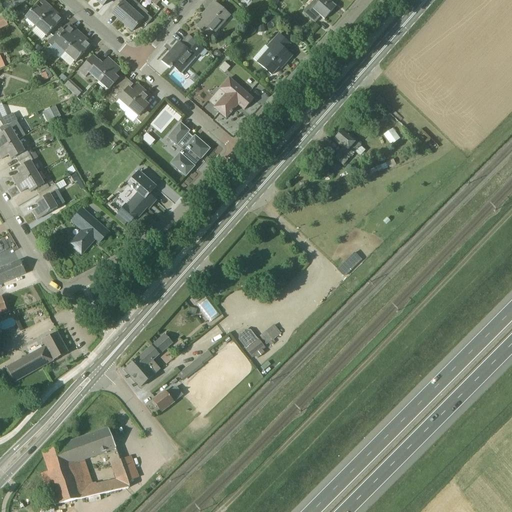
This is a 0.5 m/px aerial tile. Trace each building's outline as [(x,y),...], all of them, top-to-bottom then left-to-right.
[(12,0),(15,9),(21,5),(23,3),(28,0),(12,0)] [(36,27),(52,9),(41,0),(40,0),(25,18),(36,27)] [(122,23),(136,8),(127,0),(125,0),(113,15),(122,23)] [(330,2),(331,0),(311,0),(313,2),(303,13),(315,23),(321,17),(324,20),(336,7),(330,2)] [(230,17),(221,9),(214,2),(208,9),(211,12),(197,27),(210,39),(230,17)] [(23,3),(21,5),(27,11),(30,9),(23,3)] [(147,25),(152,19),(147,15),(148,13),(139,5),(136,8),(122,23),(132,32),(142,21),(147,25)] [(47,37),(63,19),(52,9),(36,27),(47,37)] [(11,18),(6,21),(3,16),(0,17),(0,29),(13,24),(11,18)] [(251,23),(245,17),(239,23),(246,29),(251,23)] [(256,24),(257,34),(265,33),(264,23),(256,24)] [(52,47),(55,44),(65,53),(81,35),(70,25),(59,38),(56,35),(56,34),(48,43),(52,47)] [(290,44),(282,38),(278,34),(267,47),(265,46),(254,59),(258,62),(257,63),(272,76),(282,63),(284,65),(292,57),(285,50),(290,44)] [(71,68),(92,44),(81,35),(65,53),(60,58),(71,68)] [(196,59),(200,55),(205,49),(188,35),(181,44),(178,42),(172,49),(174,51),(164,63),(162,61),(161,62),(170,69),(173,66),(181,74),(195,58),(196,59)] [(39,55),(43,60),(48,55),(44,51),(39,55)] [(102,65),(94,57),(92,56),(89,60),(90,61),(79,73),(85,78),(89,74),(98,82),(114,64),(108,59),(102,65)] [(112,97),(120,88),(115,84),(119,79),(115,76),(120,70),(114,64),(98,82),(108,91),(107,93),(112,97)] [(49,72),(46,69),(45,70),(46,73),(41,75),(43,82),(49,79),(48,79),(52,77),(50,72),(49,72)] [(67,79),(62,74),(58,79),(63,83),(67,79)] [(253,100),(246,93),(229,78),(219,90),(225,95),(214,108),(226,119),(231,114),(233,112),(232,112),(238,105),(244,110),(253,100)] [(64,86),(68,90),(74,84),(69,80),(64,86)] [(128,109),(144,91),(138,85),(132,92),(129,88),(125,92),(120,88),(112,97),(108,102),(113,107),(119,100),(128,109)] [(142,124),(143,122),(150,114),(145,110),(149,106),(145,103),(150,96),(144,91),(128,109),(138,118),(136,119),(142,124)] [(50,109),(56,120),(61,117),(56,107),(50,109)] [(0,120),(3,127),(8,125),(8,126),(12,124),(17,122),(13,114),(2,119),(1,119),(0,115),(0,120)] [(12,129),(14,128),(12,124),(8,126),(8,125),(3,127),(0,128),(0,129),(3,134),(0,135),(0,140),(0,141),(0,151),(18,140),(12,129)] [(193,138),(188,133),(189,132),(180,124),(167,139),(177,147),(182,151),(171,164),(186,177),(209,150),(194,137),(193,138)] [(396,132),(394,128),(384,135),(391,146),(400,139),(395,132),(396,132)] [(361,146),(351,137),(344,131),(334,141),(347,152),(343,156),(339,152),(334,158),(343,166),(356,151),(361,155),(363,151),(359,148),(361,146)] [(125,141),(129,137),(124,133),(121,137),(125,141)] [(19,162),(30,156),(30,155),(27,151),(25,152),(18,140),(0,151),(0,157),(2,160),(9,156),(11,160),(16,157),(19,162)] [(30,156),(33,161),(38,158),(35,152),(30,155),(30,156)] [(17,186),(38,173),(31,162),(33,161),(30,156),(19,162),(22,167),(17,170),(20,174),(13,178),(17,186)] [(38,195),(49,188),(46,183),(45,184),(38,173),(17,186),(21,193),(28,189),(31,193),(36,190),(38,195)] [(74,182),(76,181),(79,179),(76,173),(71,176),(74,182)] [(155,187),(148,181),(138,173),(128,185),(136,192),(125,205),(138,217),(150,204),(152,205),(156,201),(149,195),(155,187)] [(37,220),(58,208),(51,195),(59,190),(56,185),(54,185),(49,188),(38,195),(42,200),(37,203),(40,208),(32,212),(37,220)] [(99,243),(109,233),(82,209),(71,221),(82,231),(70,245),(82,255),(95,240),(99,243)] [(354,252),(341,266),(337,270),(344,278),(349,273),(362,260),(354,252)] [(0,285),(25,274),(19,261),(0,270),(0,285)] [(201,299),(197,293),(190,298),(195,304),(201,299)] [(194,306),(209,324),(219,315),(205,298),(194,306)] [(188,314),(195,316),(197,310),(190,308),(188,314)] [(274,325),(260,337),(267,345),(269,344),(271,347),(273,345),(274,345),(276,343),(274,340),(281,334),(274,325)] [(257,339),(251,331),(245,330),(239,335),(239,340),(245,348),(244,349),(252,359),(256,356),(258,359),(265,354),(262,351),(265,348),(258,339),(257,339)] [(68,353),(57,334),(57,333),(42,341),(45,347),(6,368),(14,383),(68,353)] [(0,338),(0,344),(11,340),(9,335),(0,338)] [(141,387),(148,381),(161,370),(153,361),(160,356),(159,355),(167,348),(160,340),(126,370),(141,387)] [(208,351),(177,375),(182,382),(204,366),(203,365),(212,357),(208,351)] [(162,412),(169,406),(183,396),(177,388),(171,393),(172,395),(169,397),(164,391),(152,401),(154,402),(153,403),(155,407),(156,406),(162,412)] [(84,461),(117,449),(108,428),(42,452),(49,471),(42,474),(52,506),(128,489),(129,488),(130,487),(130,486),(120,461),(111,464),(116,480),(110,481),(110,479),(92,484),(84,461)]
